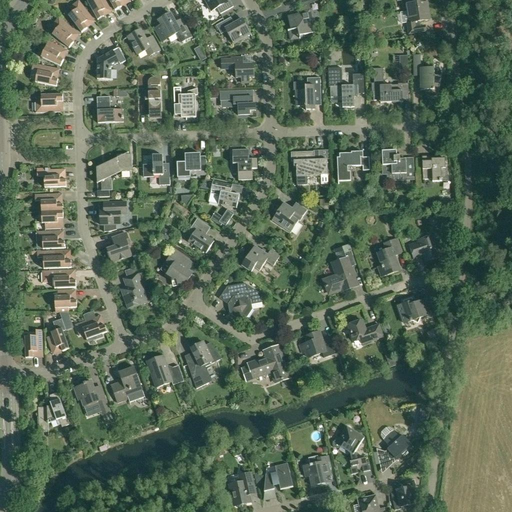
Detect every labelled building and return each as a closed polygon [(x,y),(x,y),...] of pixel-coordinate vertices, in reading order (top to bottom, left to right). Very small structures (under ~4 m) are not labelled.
[(112,10),(106,0),(90,0),(87,2),(98,20),(104,17),(103,15),(112,10)] [(108,0),(115,11),(121,7),(120,5),(128,0),(108,0)] [(205,0),(211,10),(217,7),(220,14),(233,7),(230,1),(227,3),(225,0),(205,0)] [(319,0),(299,0),(302,12),(298,13),(298,15),(288,17),(291,31),(288,31),(290,41),(300,39),(299,36),(313,33),(312,27),(315,26),(309,4),(320,0),(319,0)] [(403,1),(401,1),(403,13),(408,12),(428,9),(426,0),(403,0),(403,1)] [(85,26),(94,20),(79,1),(69,8),(73,12),(68,16),(82,33),(87,29),(85,26)] [(407,19),(406,22),(407,24),(409,35),(425,32),(424,26),(418,27),(417,22),(430,20),(428,9),(408,12),(409,19),(407,19)] [(373,17),(371,11),(361,13),(363,20),(373,17)] [(160,39),(167,35),(168,39),(177,34),(182,43),(193,37),(185,23),(183,24),(181,20),(175,23),(170,14),(158,20),(161,26),(155,29),(160,39)] [(71,41),(78,33),(59,17),(51,27),(56,30),(52,35),(69,48),(73,43),(71,41)] [(221,35),(226,32),(233,44),(251,34),(242,19),(234,24),(230,18),(216,26),(221,35)] [(206,28),(209,34),(215,31),(211,25),(206,28)] [(376,36),(368,25),(361,30),(369,41),(376,36)] [(153,39),(147,42),(140,30),(128,37),(138,55),(146,50),(149,56),(159,50),(153,39)] [(61,59),(65,50),(51,43),(49,48),(46,47),(41,58),(60,67),(63,60),(61,59)] [(83,43),(80,49),(87,52),(90,46),(83,43)] [(110,80),(111,67),(119,62),(120,65),(126,61),(119,48),(98,59),(97,79),(110,80)] [(399,56),(400,69),(408,68),(407,51),(403,51),(404,56),(399,56)] [(243,64),(243,58),(231,58),(231,60),(221,60),(221,70),(235,69),(236,78),(241,78),(241,84),(250,84),(249,78),(254,77),(253,64),(243,64)] [(55,79),(57,69),(33,64),(32,70),(37,71),(35,83),(56,87),(58,80),(55,79)] [(353,75),(353,86),(342,86),(342,68),(328,69),(329,87),(330,87),(331,98),(342,97),(342,109),(355,108),(354,97),(356,97),(358,97),(358,94),(364,94),(363,74),(353,75)] [(403,103),(402,91),(408,91),(408,93),(409,93),(408,84),(398,84),(398,85),(384,86),(383,69),(374,69),(374,83),(372,84),(372,92),(373,92),(373,101),(380,101),(380,104),(403,103)] [(434,69),(421,69),(413,69),(413,77),(421,77),(421,91),(423,91),(427,96),(431,97),(434,97),(437,96),(438,92),(441,76),(434,76),(434,69)] [(149,120),(162,120),(160,88),(151,88),(151,86),(160,86),(160,82),(159,81),(158,80),(157,79),(154,78),(152,78),(150,79),(148,82),(148,84),(148,85),(148,86),(148,87),(149,93),(145,93),(145,101),(149,101),(149,120)] [(314,102),(321,102),(320,79),(307,79),(307,86),(305,86),(305,90),(296,91),(296,107),(306,107),(306,111),(315,111),(314,102)] [(188,95),(181,96),(181,88),(173,89),(174,106),(175,116),(181,116),(181,119),(186,118),(186,121),(187,121),(187,118),(196,118),(195,96),(198,96),(197,89),(188,92),(188,95)] [(208,95),(212,101),(218,97),(213,91),(208,95)] [(252,97),(241,98),(241,91),(220,92),(220,101),(233,101),(234,105),(238,105),(238,116),(250,115),(249,111),(256,111),(255,104),(252,104),(252,97)] [(60,102),(63,102),(62,95),(41,96),(41,101),(35,101),(36,113),(60,113),(60,102)] [(123,123),(122,110),(110,110),(110,97),(97,98),(98,124),(123,123)] [(385,113),(397,112),(397,103),(385,104),(385,113)] [(252,169),(257,169),(257,160),(249,160),(249,150),(232,151),(233,164),(238,164),(238,181),(253,180),(252,169)] [(382,151),(382,166),(383,175),(387,175),(388,182),(414,181),(414,159),(401,160),(401,156),(397,156),(396,151),(382,151)] [(314,152),(302,152),(291,153),(291,162),(294,162),(294,167),(296,167),(297,185),(298,185),(307,185),(306,176),(328,175),(327,160),(315,160),(314,152)] [(363,171),(370,171),(369,158),(363,158),(363,152),(351,153),(351,154),(339,155),(340,158),(337,158),(338,183),(351,183),(351,172),(348,173),(348,167),(363,167),(363,171)] [(111,197),(111,190),(110,178),(121,173),(121,172),(132,172),(132,154),(116,155),(117,158),(96,168),(97,184),(102,182),(102,191),(98,191),(98,197),(101,197),(101,199),(108,199),(108,197),(111,197)] [(185,163),(177,163),(178,179),(197,178),(197,176),(207,176),(207,171),(206,160),(206,157),(200,157),(200,154),(185,154),(185,163)] [(160,186),(170,185),(169,175),(163,175),(163,155),(153,156),(153,165),(143,165),(144,178),(154,177),(154,176),(159,175),(160,186)] [(431,166),(422,166),(423,180),(432,180),(432,182),(448,181),(447,165),(445,165),(445,159),(434,159),(431,159),(431,161),(431,162),(431,166)] [(45,188),(66,187),(65,170),(38,171),(38,177),(44,177),(45,188)] [(237,209),(240,195),(231,193),(232,185),(213,181),(210,194),(220,196),(218,205),(221,206),(227,210),(222,217),(215,213),(211,220),(220,226),(222,224),(226,227),(234,214),(230,212),(233,208),(237,209)] [(41,202),(42,212),(63,212),(62,194),(35,195),(35,202),(41,202)] [(182,202),(186,206),(194,195),(181,197),(182,202)] [(116,230),(116,225),(121,225),(120,215),(126,215),(126,203),(104,204),(104,210),(100,210),(101,226),(104,225),(104,232),(108,232),(116,230)] [(284,203),(272,221),(284,229),(290,233),(291,232),(297,223),(299,221),(300,222),(307,211),(296,203),(292,209),(284,203)] [(45,230),(64,229),(63,212),(42,212),(42,224),(45,224),(45,230)] [(214,242),(205,236),(204,234),(209,227),(197,219),(189,231),(191,238),(188,242),(206,254),(214,242)] [(325,225),(319,222),(316,230),(322,232),(325,225)] [(168,241),(172,233),(164,229),(160,237),(168,241)] [(64,249),(64,231),(36,232),(37,244),(43,244),(43,250),(64,249)] [(132,257),(128,246),(130,245),(126,233),(112,238),(115,247),(107,250),(112,263),(132,257)] [(426,262),(440,257),(433,236),(419,241),(419,243),(409,246),(414,258),(424,255),(426,262)] [(100,240),(102,246),(112,243),(110,237),(100,240)] [(395,256),(402,254),(397,240),(384,244),(386,250),(377,254),(382,267),(378,268),(381,278),(393,274),(393,272),(399,269),(395,256)] [(251,272),(254,268),(260,271),(266,261),(274,266),(281,255),(272,249),(268,255),(255,246),(241,266),(251,272)] [(65,251),(37,252),(37,258),(43,258),(44,269),(65,269),(72,268),(71,253),(71,251),(65,251)] [(167,275),(165,276),(183,288),(187,282),(190,281),(189,278),(193,274),(189,271),(181,266),(186,259),(174,251),(166,263),(165,263),(172,268),(167,275)] [(350,267),(356,265),(351,251),(344,254),(347,260),(333,265),(337,276),(324,281),(329,294),(342,290),(342,292),(357,286),(350,267)] [(76,288),(75,270),(42,272),(42,284),(54,283),(54,289),(76,288)] [(128,309),(147,302),(137,275),(124,279),(127,288),(122,290),(128,309)] [(262,303),(260,294),(245,284),(227,287),(219,299),(228,305),(230,314),(238,320),(247,318),(253,310),(252,305),(262,303)] [(58,297),(55,297),(55,309),(55,313),(59,313),(60,313),(68,313),(69,313),(69,312),(69,308),(77,308),(76,290),(58,291),(58,297)] [(437,307),(432,309),(428,299),(414,304),(412,299),(403,302),(404,305),(398,307),(404,324),(414,320),(417,322),(419,319),(439,311),(437,307)] [(107,333),(101,316),(75,325),(79,336),(85,334),(87,340),(107,333)] [(383,337),(379,325),(366,330),(362,321),(348,326),(354,342),(360,340),(362,344),(383,337)] [(386,332),(393,330),(391,322),(383,325),(386,332)] [(52,336),(47,338),(53,355),(69,349),(63,332),(62,329),(56,331),(51,333),(52,336)] [(26,359),(43,358),(42,330),(36,331),(36,336),(25,337),(26,359)] [(324,359),(335,355),(329,339),(323,341),(319,332),(305,337),(307,343),(300,346),(305,360),(322,353),(324,359)] [(202,369),(205,368),(222,360),(210,343),(205,346),(203,343),(191,348),(196,358),(186,363),(196,390),(208,384),(202,369)] [(276,383),(289,378),(278,347),(265,351),(267,358),(249,365),(253,378),(272,372),(276,383)] [(385,356),(387,362),(394,360),(392,354),(385,356)] [(184,382),(179,367),(168,370),(163,356),(147,362),(156,388),(172,383),(173,386),(184,382)] [(117,404),(128,400),(130,403),(145,397),(134,368),(119,373),(122,382),(111,386),(117,404)] [(84,385),(77,388),(84,407),(98,401),(103,415),(110,412),(104,395),(97,398),(94,389),(91,382),(86,384),(86,383),(84,383),(84,385)] [(57,393),(50,396),(54,405),(47,407),(38,408),(39,432),(49,432),(48,424),(59,420),(62,428),(69,425),(57,393)] [(431,410),(424,409),(422,420),(429,421),(431,410)] [(419,419),(416,431),(426,433),(428,421),(419,419)] [(333,443),(333,444),(333,445),(333,446),(333,447),(334,448),(335,448),(336,449),(337,449),(339,448),(340,447),(350,453),(352,462),(350,462),(351,468),(350,468),(352,475),(370,471),(368,464),(367,464),(366,458),(364,459),(363,458),(358,460),(356,454),(355,453),(364,439),(347,428),(339,441),(338,441),(337,441),(336,441),(335,441),(334,442),(333,442),(333,443)] [(413,446),(403,436),(400,438),(394,431),(384,441),(390,448),(385,452),(376,449),(382,474),(413,446)] [(327,457),(318,459),(317,456),(308,459),(310,465),(303,467),(306,477),(310,477),(312,486),(326,483),(324,477),(331,476),(327,457)] [(266,469),(264,492),(275,490),(274,487),(279,485),(280,489),(293,486),(288,464),(266,469)] [(239,476),(240,480),(237,480),(236,482),(236,484),(229,485),(231,493),(229,493),(228,495),(229,499),(231,500),(233,500),(234,507),(250,503),(248,494),(249,492),(255,491),(251,474),(239,476)] [(401,508),(414,505),(412,494),(416,493),(414,484),(411,483),(406,484),(407,488),(397,490),(398,495),(392,496),(395,511),(401,509),(401,508)] [(385,511),(385,508),(379,509),(376,496),(358,500),(360,511),(385,511)]
